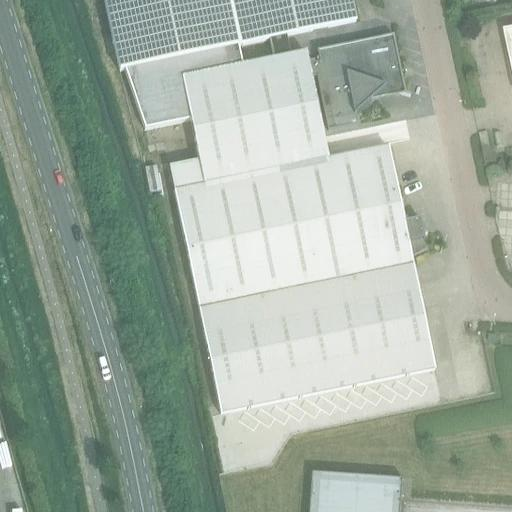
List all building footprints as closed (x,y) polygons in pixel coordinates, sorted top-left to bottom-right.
[(238,49),(227,0),(103,0),(119,74),(238,49)] [(227,0),(238,49),(355,24),(350,0),(227,0)] [(405,94),(393,37),(316,53),(319,64),(314,65),(314,62),(310,63),(313,79),(316,78),(328,132),(357,126),(355,116),(385,90),(410,98),(409,95),(405,94)] [(402,218),(388,149),(327,161),(310,79),(313,79),(310,63),(307,64),(305,55),(182,81),(204,187),(174,193),(198,311),(220,416),(434,372),(411,259),(426,251),(421,242),(424,241),(420,220),(411,222),(408,216),(402,218)] [(311,511),(402,511),(404,482),(314,476),(311,511)]
